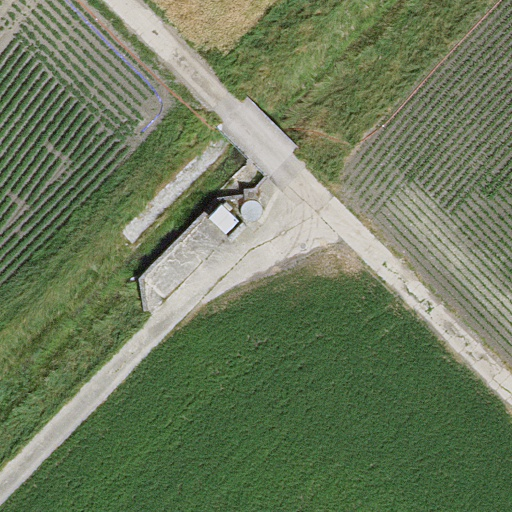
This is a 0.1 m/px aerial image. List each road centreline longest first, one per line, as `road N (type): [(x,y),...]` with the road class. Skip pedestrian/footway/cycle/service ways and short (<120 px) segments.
road 1 (track): [(124,0),(511,394)]
road 2 (track): [(314,194),(183,296),(0,487)]
